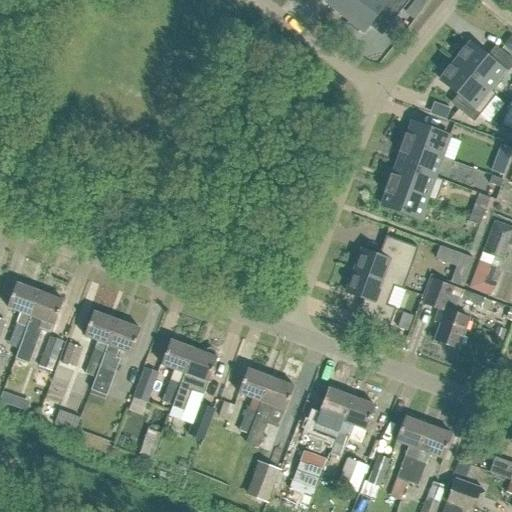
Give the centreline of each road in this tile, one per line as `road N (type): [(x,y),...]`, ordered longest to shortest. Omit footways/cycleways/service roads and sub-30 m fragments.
road 1 (residential): [(288,333),(0,222)]
road 2 (residential): [(288,333),(380,92)]
road 3 (residential): [(511,413),(288,333)]
road 4 (residential): [(258,0),(380,92)]
